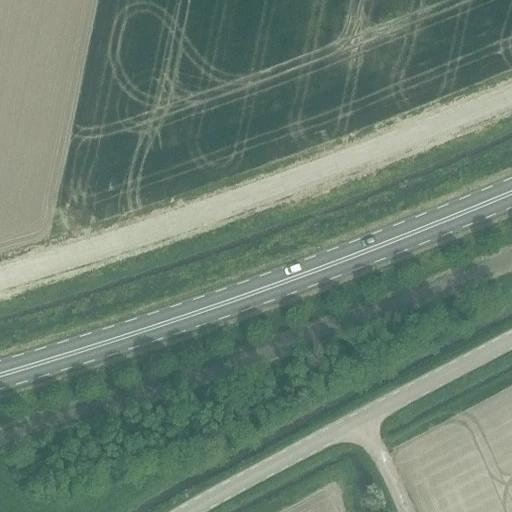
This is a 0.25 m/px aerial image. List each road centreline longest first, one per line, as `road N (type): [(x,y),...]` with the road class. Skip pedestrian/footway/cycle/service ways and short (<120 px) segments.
road 1 (unclassified): [(0,279),(304,178),(511,97)]
road 2 (primary): [(511,198),(296,283),(0,378)]
road 3 (unclassified): [(192,511),(511,342)]
